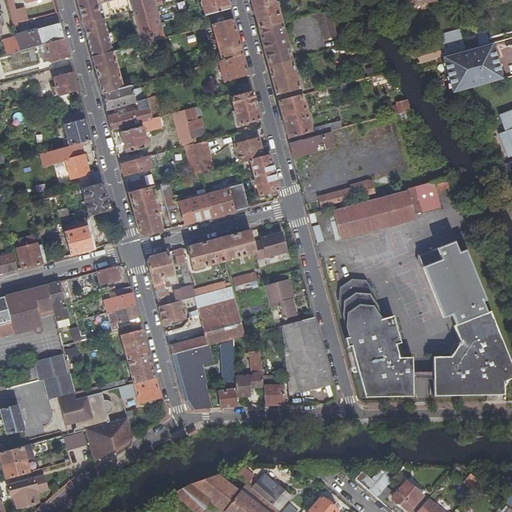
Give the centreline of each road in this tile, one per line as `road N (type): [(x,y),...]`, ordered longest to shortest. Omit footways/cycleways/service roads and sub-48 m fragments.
road 1 (residential): [(65,0),(131,250)]
road 2 (residential): [(351,413),(295,205)]
road 3 (residential): [(295,205),(238,0)]
road 4 (residential): [(131,250),(184,420)]
road 5 (residential): [(295,205),(131,250)]
road 6 (residential): [(184,420),(351,413)]
road 7 (residential): [(45,511),(114,457),(184,420)]
road 8 (residential): [(351,413),(511,412)]
road 9 (residential): [(131,250),(0,285)]
